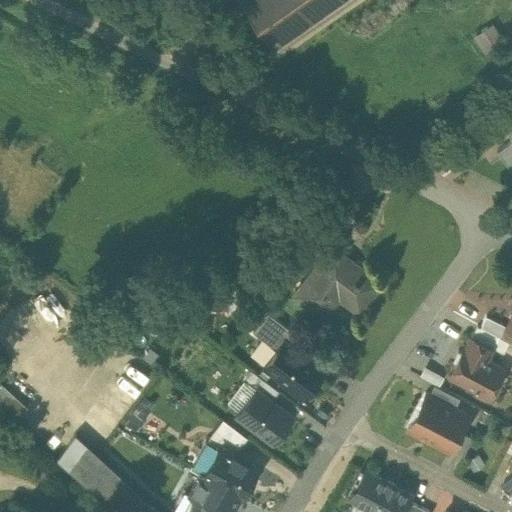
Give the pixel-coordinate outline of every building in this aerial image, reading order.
[(241,0),(273,45),(338,0),(241,0)] [(511,97),(509,100),(511,104),(511,112),(504,118),(509,125),(504,128),(511,139),(496,150),(510,168),(511,166),(511,97)] [(351,218),(334,205),(335,203),(334,203),(317,225),(337,240),(354,217),(352,216),(351,218)] [(380,280),(332,244),(294,293),(323,314),(338,294),(358,309),(380,280)] [(253,331),(276,349),(282,341),(287,344),(296,333),(267,311),(253,331)] [(506,325),(486,314),(480,325),(500,336),(505,326),(506,325)] [(491,346),(470,335),(457,362),(455,361),(449,372),(450,374),(475,387),(477,393),(483,396),(490,394),(504,368),(485,358),(491,346)] [(304,394),(322,371),(287,344),(282,341),(276,349),(264,364),(304,394)] [(256,388),(271,400),(279,390),(250,368),(243,378),(256,388)] [(26,406),(0,382),(0,405),(16,420),(26,406)] [(459,397),(434,384),(428,394),(454,408),(459,397)] [(271,400),(256,388),(236,413),(273,441),(292,416),(271,400)] [(428,394),(425,392),(406,427),(449,450),(468,415),(454,408),(428,394)] [(167,511),(151,501),(76,432),(57,457),(116,511),(167,511)] [(257,466),(219,445),(218,446),(204,471),(204,472),(240,492),(241,493),(257,466)] [(511,464),(502,483),(511,487),(511,464)] [(412,493),(366,469),(351,497),(379,511),(402,511),(408,500),(412,493)] [(204,472),(201,471),(178,511),(228,511),(240,492),(204,472)] [(430,511),(431,511),(408,500),(402,511),(430,511)]
